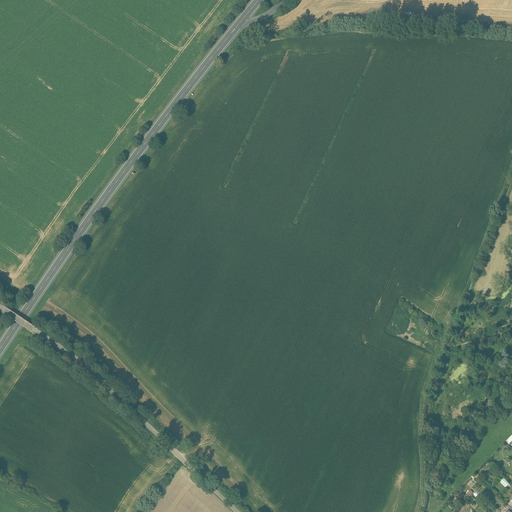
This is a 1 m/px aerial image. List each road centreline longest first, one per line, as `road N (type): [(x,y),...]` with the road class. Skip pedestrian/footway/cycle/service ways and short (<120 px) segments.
road 1 (primary): [(241,21),(101,201),(0,349)]
road 2 (unclassified): [(236,511),(106,386),(0,306)]
